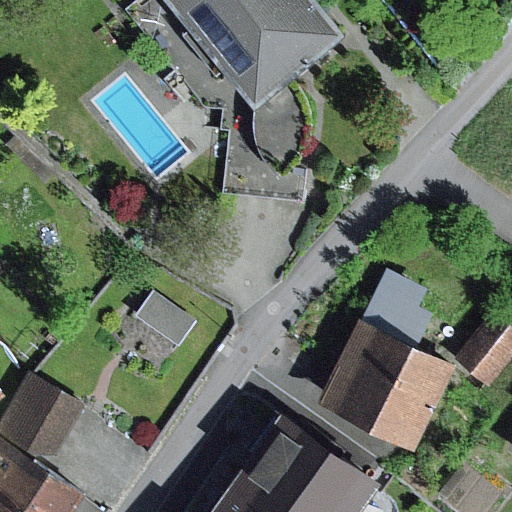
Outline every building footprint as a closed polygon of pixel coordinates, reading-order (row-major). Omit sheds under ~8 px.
[(290,82),(346,40),(313,0),(141,0),(127,11),(227,131),(224,195),(305,202),(307,164),(309,132),(304,106),(290,82)] [(427,290),(385,269),(315,408),(414,455),(455,369),(416,350),(434,316),(419,309),(427,290)] [(179,348),(197,322),(153,291),(135,317),(179,348)] [(511,360),(511,328),(492,315),(456,363),(487,391),(511,360)] [(0,401),(16,390),(0,369),(0,401)] [(85,404),(32,375),(1,431),(52,465),(85,404)] [(275,417),(207,511),(369,511),(383,493),(275,417)] [(74,511),(84,498),(0,439),(0,511),(74,511)]
